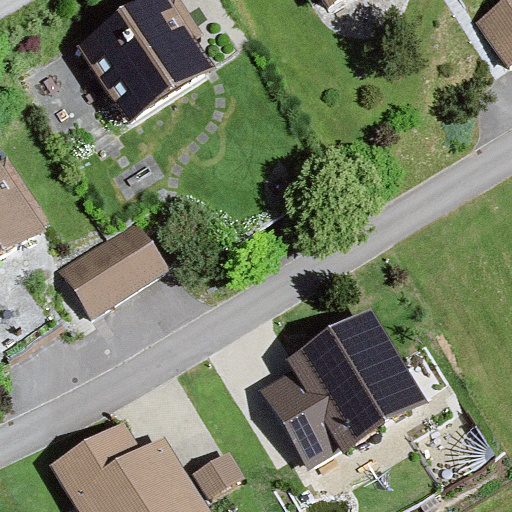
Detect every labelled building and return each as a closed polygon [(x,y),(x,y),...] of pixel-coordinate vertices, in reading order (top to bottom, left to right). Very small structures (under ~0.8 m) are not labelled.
[(320,0),(328,12),(347,0),(320,0)] [(168,3),(88,52),(136,128),(215,79),(168,3)] [(511,4),(483,22),(511,69),(511,4)] [(0,174),(0,268),(42,243),(0,174)] [(144,230),(61,277),(89,326),(172,280),(144,230)] [(272,400),(309,472),(418,416),(375,332),(292,375),(298,387),(272,400)] [(131,425),(53,465),(77,511),(211,511),(173,438),(145,452),(131,425)]
